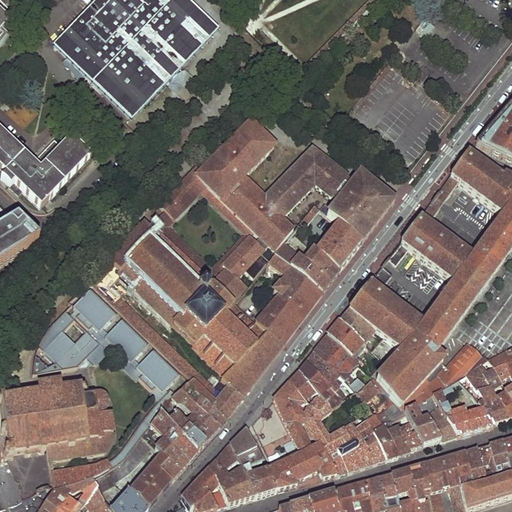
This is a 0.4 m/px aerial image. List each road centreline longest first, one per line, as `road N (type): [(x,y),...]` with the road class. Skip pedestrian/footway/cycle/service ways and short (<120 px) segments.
road 1 (residential): [(291,361),(458,146)]
road 2 (residential): [(166,511),(291,361)]
